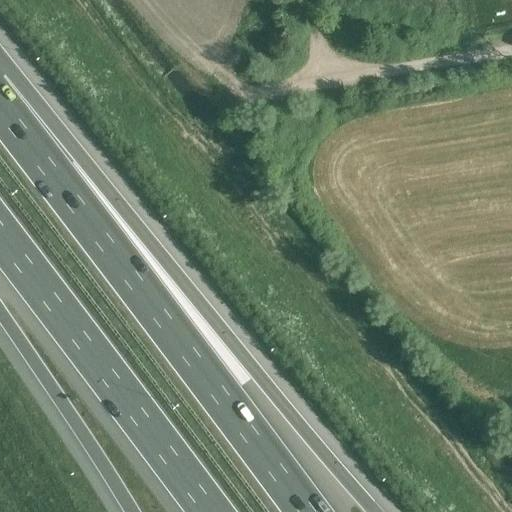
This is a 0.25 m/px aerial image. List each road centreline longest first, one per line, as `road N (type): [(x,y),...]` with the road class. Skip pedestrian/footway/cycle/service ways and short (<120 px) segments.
road 1 (motorway): [(377,511),(105,196),(0,100)]
road 2 (motorway): [(304,511),(0,105)]
road 3 (motorway): [(0,236),(207,511)]
road 4 (unclassified): [(263,89),(511,49)]
road 5 (motorway): [(0,312),(131,511)]
